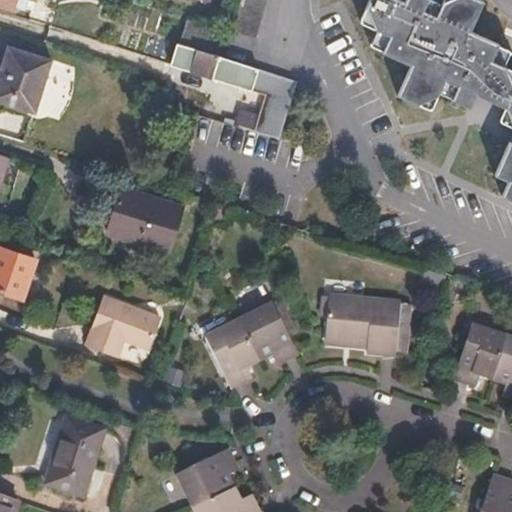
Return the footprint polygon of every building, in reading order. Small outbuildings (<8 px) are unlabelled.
[(0,0),(0,4),(12,8),(14,0),(0,0)] [(253,38),(265,0),(234,0),(225,29),(253,38)] [(500,120),(511,125),(511,137),(511,141),(496,175),(509,180),(502,195),(511,199),(511,69),(504,66),(511,49),(469,30),(481,0),(442,0),(442,1),(439,0),(404,0),(404,1),(401,0),(368,0),(359,20),(377,29),(370,45),(387,52),(412,64),(398,95),(431,111),(438,93),(453,98),(471,106),(476,93),(505,106),(500,120)] [(200,49),(207,25),(180,16),(173,41),(176,42),(200,49)] [(295,80),(200,49),(176,42),(169,64),(197,73),(265,94),(262,103),(286,110),(295,80)] [(48,79),(53,62),(9,47),(3,66),(48,79)] [(0,103),(36,115),(48,79),(3,66),(0,75),(0,103)] [(276,139),(286,110),(262,103),(254,133),(276,139)] [(165,252),(180,206),(119,186),(105,231),(165,252)] [(0,290),(22,297),(34,259),(0,247),(0,290)] [(397,356),(397,351),(406,353),(409,319),(400,319),(402,302),(331,295),(325,346),(368,350),(368,353),(397,356)] [(148,347),(158,316),(103,297),(87,345),(117,355),(123,338),(148,347)] [(293,328),(282,305),(276,309),(272,303),(205,338),(232,388),(254,375),(249,366),(272,355),(277,364),(298,353),(287,330),(293,328)] [(511,398),(511,337),(507,336),(471,323),(470,326),(463,323),(455,349),(461,352),(453,378),(475,386),(478,375),(506,384),(502,395),(511,398)] [(83,492),(106,426),(68,414),(45,480),(83,492)] [(259,511),(252,495),(242,499),(230,475),(239,469),(229,449),(178,477),(194,511),(259,511)] [(511,511),(511,493),(509,493),(511,485),(511,482),(492,475),(480,511),(511,511)] [(0,511),(12,511),(17,499),(0,493),(0,511)]
